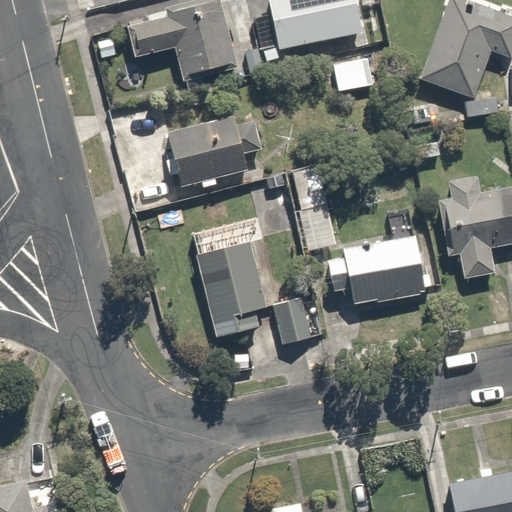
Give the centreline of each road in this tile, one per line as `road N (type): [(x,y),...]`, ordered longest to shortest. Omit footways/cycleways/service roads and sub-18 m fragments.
road 1 (residential): [(511,372),(131,449)]
road 2 (residential): [(50,153),(111,385)]
road 3 (residential): [(11,0),(50,153)]
road 4 (residential): [(111,385),(44,337),(0,323)]
